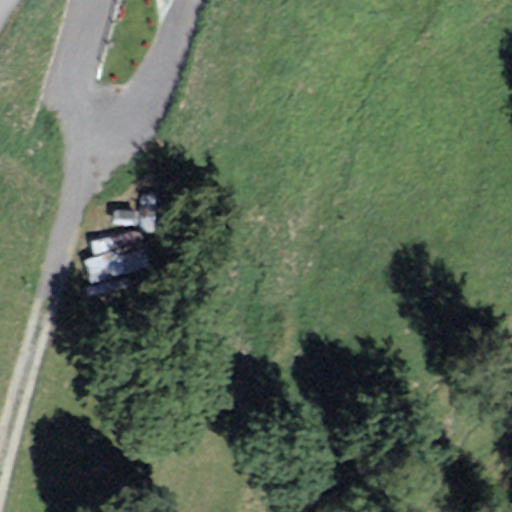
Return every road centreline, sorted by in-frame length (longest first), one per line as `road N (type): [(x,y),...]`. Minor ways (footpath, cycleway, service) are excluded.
road 1 (track): [(102,117),(0,477)]
road 2 (residential): [(92,0),(72,94),(86,112),(110,118),(141,100),(187,0)]
